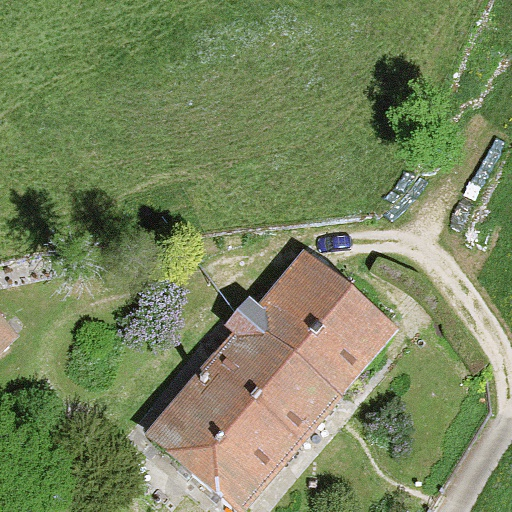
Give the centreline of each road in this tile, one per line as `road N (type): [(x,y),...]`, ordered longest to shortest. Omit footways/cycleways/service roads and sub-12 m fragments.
road 1 (track): [(163,511),(113,465),(111,430),(248,278),(302,243),(354,238),(423,261),(486,329),(511,394)]
road 2 (track): [(138,399),(91,414),(64,408),(38,357)]
